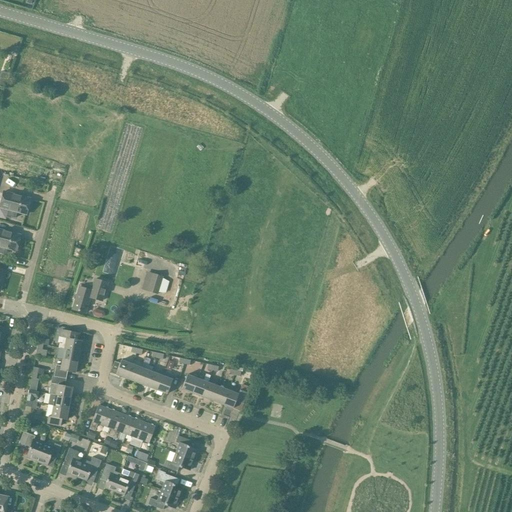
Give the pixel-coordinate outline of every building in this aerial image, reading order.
[(0,72),(0,84),(4,86),(8,75),(0,72)] [(30,199),(3,192),(0,204),(0,207),(9,210),(7,216),(15,218),(17,212),(26,215),(27,211),(29,211),(31,203),(29,203),(30,199)] [(0,253),(5,255),(7,249),(16,251),(17,247),(19,248),(21,240),(20,239),(21,236),(0,230),(0,253)] [(152,273),(147,291),(157,295),(163,277),(152,273)] [(86,313),(90,298),(102,301),(107,283),(95,280),(91,291),(79,287),(73,309),(86,313)] [(58,348),(64,349),(79,352),(81,340),(78,340),(79,333),(62,330),(60,337),(63,337),(62,344),(59,343),(58,348)] [(43,345),(38,344),(36,355),(46,356),(47,350),(42,350),(43,345)] [(62,359),(77,362),(79,352),(64,349),(58,348),(56,358),(62,359)] [(56,365),(54,376),(52,376),(66,379),(67,371),(75,373),(77,362),(62,359),(61,366),(56,365)] [(116,374),(126,378),(132,364),(121,360),(120,363),(114,361),(112,368),(117,370),(116,374)] [(132,364),(126,378),(136,382),(142,368),(132,364)] [(142,368),(136,382),(146,386),(152,372),(142,368)] [(152,372),(146,386),(156,390),(162,376),(152,372)] [(198,379),(192,393),(194,393),(202,397),(208,382),(210,376),(206,374),(203,381),(199,379),(198,379)] [(187,375),(182,389),(192,393),(198,379),(187,375)] [(72,387),(65,386),(66,379),(52,376),(51,384),(49,394),(50,394),(70,398),(72,387)] [(162,376),(156,390),(167,394),(172,379),(162,376)] [(208,382),(202,397),(212,401),(218,386),(211,383),(208,382)] [(218,386),(212,401),(217,402),(222,404),(228,390),(222,388),(218,386)] [(228,390),(222,404),(228,407),(240,411),(243,404),(247,393),(240,390),(230,386),(228,390)] [(28,396),(27,401),(32,402),(35,403),(36,397),(37,397),(38,392),(37,392),(29,390),(28,396)] [(50,394),(48,405),(68,409),(69,404),(71,404),(72,399),(70,399),(70,398),(50,394)] [(48,405),(46,417),(48,417),(47,423),(61,426),(62,419),(66,420),(68,409),(48,405)] [(104,426),(110,409),(98,405),(89,429),(95,431),(98,424),(104,426)] [(110,409),(104,426),(109,428),(107,435),(112,438),(121,414),(110,409)] [(121,414),(112,438),(117,440),(120,432),(126,434),(132,418),(121,414)] [(132,418),(126,434),(132,436),(129,444),(134,446),(144,422),(132,418)] [(144,422),(134,446),(140,448),(143,441),(149,443),(155,426),(144,422)] [(25,445),(30,447),(26,457),(36,461),(43,443),(34,439),(35,436),(29,434),(25,445)] [(179,443),(187,446),(189,440),(178,436),(176,442),(179,443)] [(54,443),(53,447),(43,443),(36,461),(47,465),(51,455),(56,457),(61,446),(54,443)] [(198,450),(187,446),(179,443),(175,453),(194,460),(198,450)] [(100,453),(106,455),(108,448),(102,446),(100,453)] [(63,465),(69,467),(67,473),(77,477),(83,459),(77,457),(79,452),(69,448),(63,465)] [(175,453),(172,463),(179,466),(190,470),(194,460),(175,453)] [(92,457),(90,462),(83,459),(77,477),(87,481),(89,474),(95,477),(101,461),(92,457)] [(179,466),(172,463),(168,461),(166,468),(177,472),(179,466)] [(114,491),(121,474),(114,471),(116,467),(107,464),(101,479),(107,481),(104,487),(114,491)] [(121,474),(114,491),(124,495),(127,489),(133,491),(139,475),(130,471),(123,469),(121,474)] [(168,476),(164,474),(165,473),(158,471),(155,479),(160,481),(159,484),(163,486),(161,491),(179,498),(183,488),(177,485),(179,480),(168,476)] [(157,501),(165,504),(175,508),(179,498),(161,491),(157,501)] [(0,511),(11,511),(12,510),(6,509),(8,497),(4,496),(4,494),(0,492),(0,511)] [(165,504),(157,501),(150,498),(148,504),(163,510),(165,504)]
